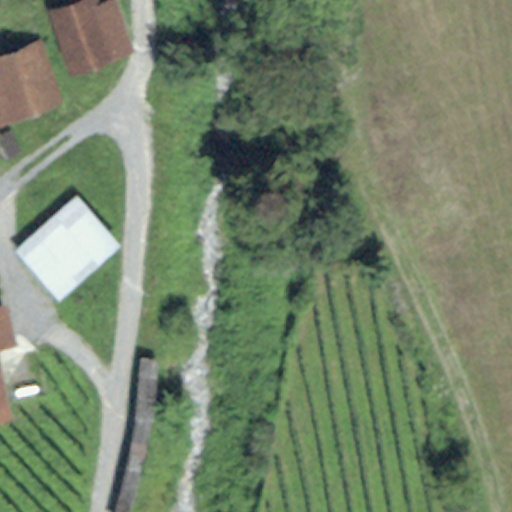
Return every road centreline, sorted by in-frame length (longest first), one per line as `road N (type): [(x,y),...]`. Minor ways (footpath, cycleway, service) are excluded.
road 1 (residential): [(0,192),(97,112),(134,102),(144,147),(125,408),(103,511)]
road 2 (track): [(496,511),(475,427),(365,187),(350,122),(345,0)]
road 3 (track): [(0,266),(125,408)]
